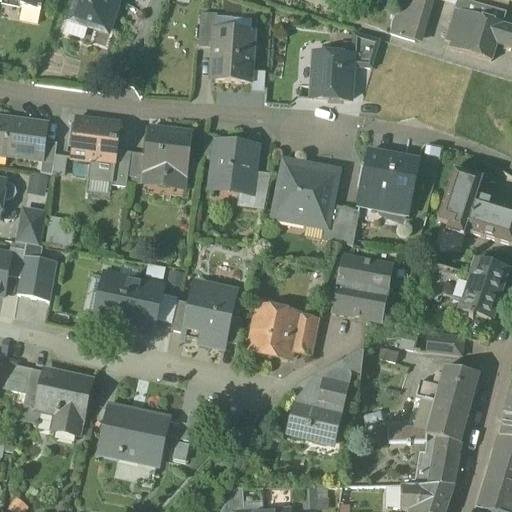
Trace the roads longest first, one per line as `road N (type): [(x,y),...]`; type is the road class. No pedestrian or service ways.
road 1 (residential): [(0,91),(131,111),(341,125),(453,144),(511,172)]
road 2 (residential): [(308,373),(255,403),(0,342)]
road 3 (residential): [(511,348),(501,358),(456,511)]
